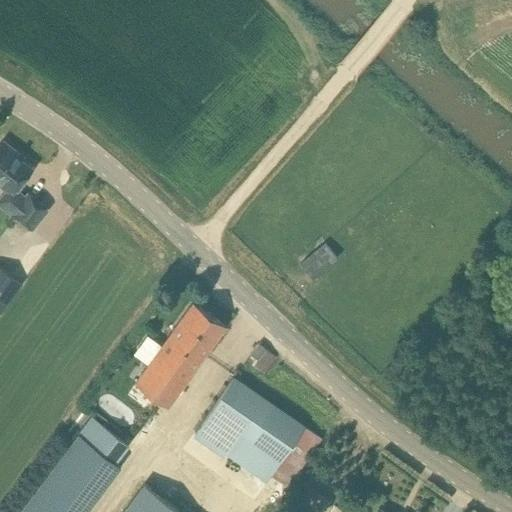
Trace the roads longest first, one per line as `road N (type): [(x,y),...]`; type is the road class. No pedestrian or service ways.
road 1 (unclassified): [(508,511),(381,424),(113,172),(0,96)]
road 2 (track): [(339,83),(195,250)]
